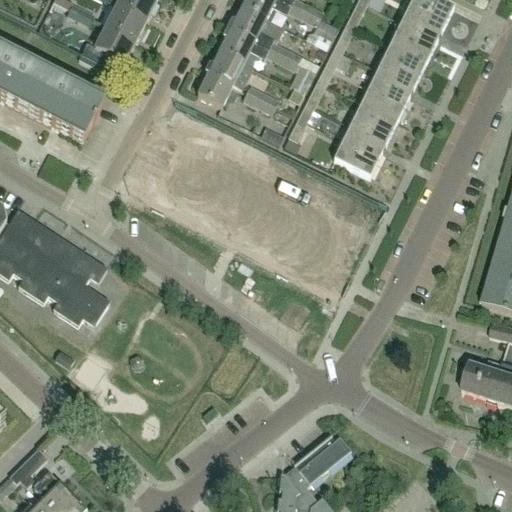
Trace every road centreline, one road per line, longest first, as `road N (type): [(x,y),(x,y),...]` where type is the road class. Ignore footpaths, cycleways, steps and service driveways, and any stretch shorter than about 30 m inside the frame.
road 1 (unclassified): [(327,386),(403,272),(511,49)]
road 2 (residential): [(327,386),(91,213)]
road 3 (residential): [(91,213),(200,0)]
road 4 (residential): [(0,359),(161,511)]
road 5 (residential): [(511,486),(327,386)]
road 6 (unclassified): [(162,511),(327,386)]
